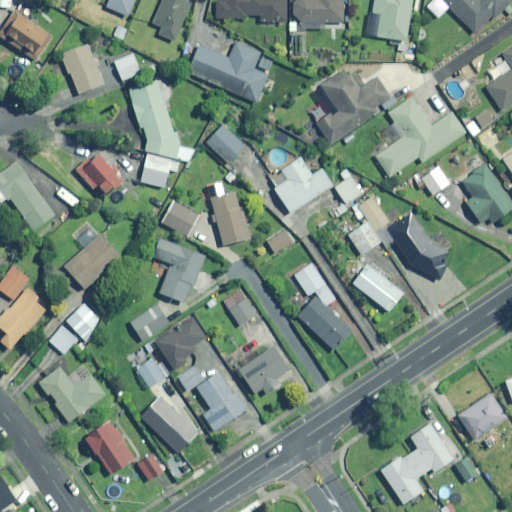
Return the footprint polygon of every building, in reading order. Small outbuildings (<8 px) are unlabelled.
[(109,0),(106,7),(128,17),(135,0),(109,0)] [(164,0),(154,24),(162,28),(159,35),(177,43),(193,6),(191,5),(192,0),(164,0)] [(285,0),(225,0),(226,2),(216,2),(216,20),(247,19),(247,16),(261,16),(261,22),(286,22),(285,0)] [(302,22),(304,23),(345,23),(344,0),(299,0),(298,1),(297,3),(296,5),(295,7),(295,9),(295,11),(296,13),(296,16),(297,18),(299,19),(300,21),(302,22)] [(412,0),(373,0),(369,36),(408,41),(412,0)] [(481,0),(480,0),(440,0),(476,34),(493,17),(496,20),(511,3),(511,1),(510,0),(481,0)] [(53,37),(16,12),(0,35),(0,37),(37,62),(53,37)] [(261,55),(237,44),(230,59),(201,47),(189,73),(257,103),(268,76),(254,70),(261,55)] [(105,84),(87,45),(62,56),(80,95),(105,84)] [(415,46),(398,45),(397,59),(414,61),(415,46)] [(511,50),(504,56),(511,68),(511,71),(487,88),(503,111),(511,104),(511,50)] [(141,74),(134,55),(115,62),(122,81),(141,74)] [(361,89),(347,68),(312,91),(323,108),(313,114),(319,122),(317,124),(331,144),(377,113),(374,109),(381,104),(385,109),(394,103),(378,78),(361,89)] [(148,153),(181,160),(190,163),(193,150),(181,147),(177,133),(174,134),(159,82),(129,90),(140,129),(143,128),(147,140),(145,152),(148,153)] [(389,114),(406,138),(392,148),(390,145),(375,155),(389,177),(419,158),(422,163),(462,136),(448,115),(431,126),(413,98),(389,114)] [(498,119),(489,109),(476,119),(485,130),(498,119)] [(481,132),(474,121),(466,126),(473,137),(481,132)] [(245,147),(223,126),(206,143),(228,164),(245,147)] [(500,141),(491,129),(477,139),(486,152),(500,141)] [(471,143),(469,143),(468,143),(467,143),(465,144),(464,145),(463,146),(463,147),(462,148),(462,150),(462,151),(462,153),(463,154),(463,155),(464,156),(465,157),(466,158),(468,158),(469,158),(470,159),(472,158),(473,158),(474,157),(475,156),(476,155),(477,154),(477,153),(478,151),(478,150),(477,149),(477,147),(476,146),(475,145),(474,144),(473,143),(472,143),(471,143)] [(511,151),(503,158),(511,171),(511,151)] [(124,182),(97,153),(77,171),(94,189),(97,187),(107,197),(124,182)] [(178,172),(181,160),(148,153),(141,182),(165,188),(169,170),(178,172)] [(312,176),(301,159),(282,171),(288,181),(275,189),(291,214),(333,186),(322,170),(312,176)] [(55,216),(18,162),(0,174),(0,201),(1,203),(10,197),(33,231),(55,216)] [(511,210),(511,200),(487,165),(463,182),(474,197),(467,203),(482,224),(489,218),(493,224),(511,210)] [(450,185),(439,168),(422,179),(433,196),(450,185)] [(362,195),(347,170),(341,173),(346,181),(336,188),(346,204),(362,195)] [(251,238),(236,192),(226,195),(222,182),(206,187),(225,247),(251,238)] [(372,199),(360,207),(377,232),(389,223),(372,199)] [(199,214),(176,201),(164,224),(187,236),(199,214)] [(431,243),(411,213),(387,230),(412,266),(440,280),(448,267),(454,257),(431,243)] [(381,243),(367,223),(349,236),(362,255),(381,243)] [(292,243),(285,232),(268,242),(275,253),(292,243)] [(121,258),(100,235),(65,267),(85,290),(121,258)] [(206,258),(158,238),(150,256),(172,265),(161,293),(185,303),(192,285),(194,286),(206,258)] [(312,264),(295,275),(309,296),(316,292),(325,306),(335,300),(312,264)] [(404,294),(368,266),(354,284),(389,312),(404,294)] [(29,279),(13,267),(0,284),(0,290),(13,300),(29,279)] [(10,350),(46,311),(35,301),(38,298),(28,289),(0,320),(0,327),(7,334),(1,342),(10,350)] [(334,351),(352,333),(315,298),(298,316),(334,351)] [(258,316),(247,299),(230,310),(241,327),(258,316)] [(101,321),(84,305),(67,322),(84,339),(101,321)] [(169,324),(156,305),(130,322),(143,341),(169,324)] [(189,362),(187,359),(196,353),(193,348),(207,338),(195,319),(157,344),(175,371),(189,362)] [(77,340),(63,327),(50,342),(65,355),(77,340)] [(290,372),(273,348),(240,370),(255,394),(263,389),(267,395),(281,386),(277,381),(290,372)] [(165,378),(152,359),(137,370),(150,389),(165,378)] [(204,380),(194,366),(178,377),(188,391),(204,380)] [(48,395),(50,394),(58,404),(56,405),(69,423),(105,395),(91,376),(75,388),(60,369),(40,384),(48,395)] [(245,411),(219,373),(197,388),(212,409),(203,415),(214,432),(245,411)] [(507,419),(492,395),(459,416),(475,440),(507,419)] [(198,434),(160,398),(141,417),(179,454),(198,434)] [(137,458),(111,421),(85,439),(111,476),(137,458)] [(454,460),(430,425),(411,438),(419,449),(403,460),(401,458),(381,471),(404,505),(423,492),(415,480),(432,469),(435,473),(454,460)] [(165,472),(153,455),(138,465),(149,482),(165,472)] [(478,474),(468,458),(456,466),(467,482),(478,474)] [(455,511),(457,511),(451,503),(438,511),(455,511)]
